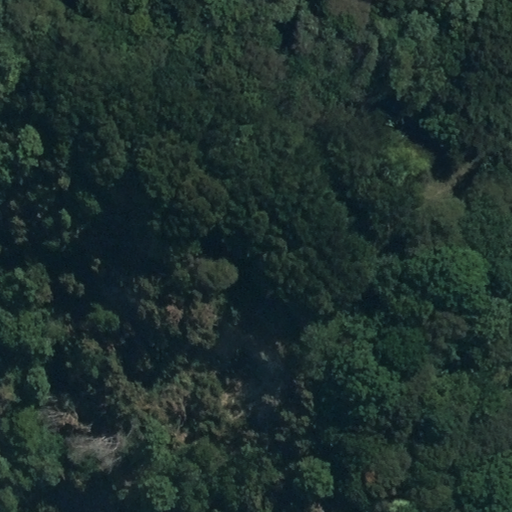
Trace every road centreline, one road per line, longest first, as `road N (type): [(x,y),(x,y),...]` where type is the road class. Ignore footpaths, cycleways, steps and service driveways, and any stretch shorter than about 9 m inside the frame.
road 1 (track): [(511,404),(364,304),(355,273),(511,131)]
road 2 (track): [(355,273),(300,139)]
